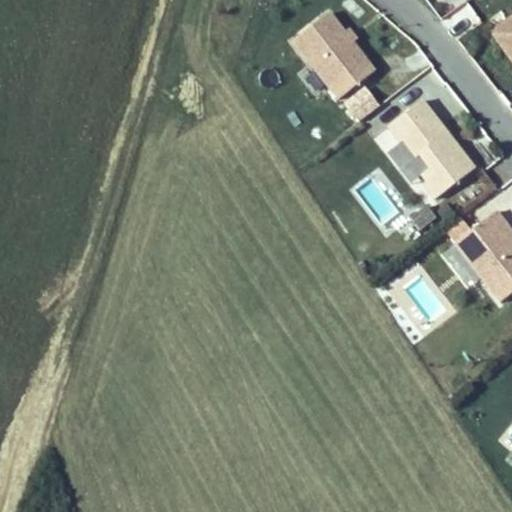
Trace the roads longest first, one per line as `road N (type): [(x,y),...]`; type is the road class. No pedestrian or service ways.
road 1 (track): [(172,0),(7,511)]
road 2 (residential): [(402,0),(511,130)]
